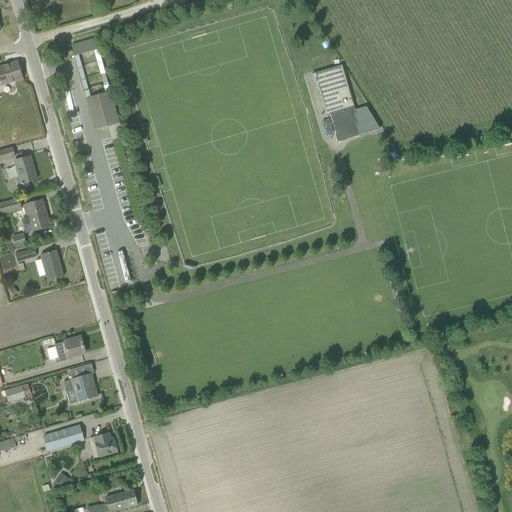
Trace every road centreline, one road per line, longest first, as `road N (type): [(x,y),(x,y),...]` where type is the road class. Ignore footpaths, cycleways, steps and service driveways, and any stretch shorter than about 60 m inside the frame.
road 1 (tertiary): [(157,511),(26,42)]
road 2 (track): [(182,0),(26,42)]
